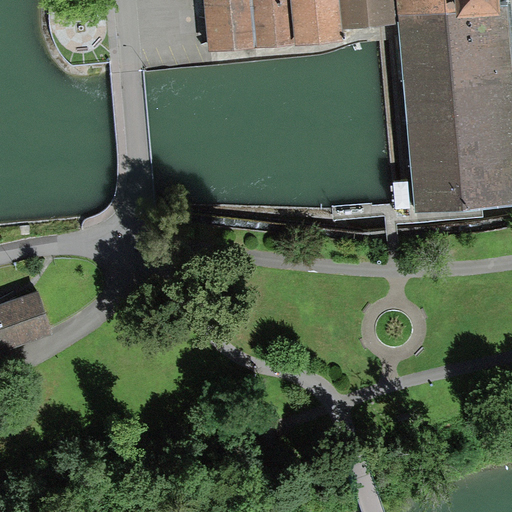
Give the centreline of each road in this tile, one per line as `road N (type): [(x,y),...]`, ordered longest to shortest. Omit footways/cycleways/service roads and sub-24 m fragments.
road 1 (track): [(511,262),(397,272),(138,241)]
road 2 (track): [(338,401),(511,358)]
